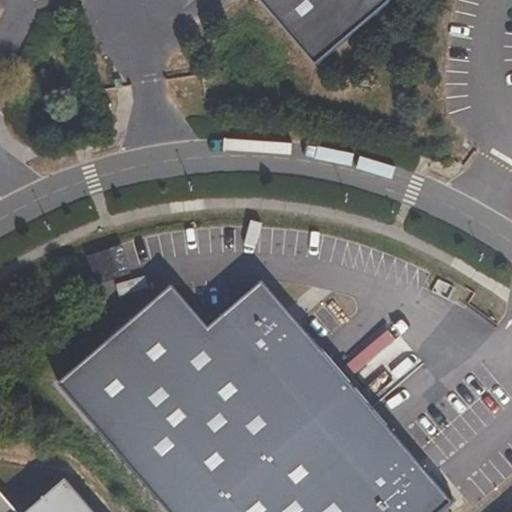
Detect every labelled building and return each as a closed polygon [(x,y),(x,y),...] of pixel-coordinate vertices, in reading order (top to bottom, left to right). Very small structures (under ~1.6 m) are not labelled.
[(263,0),(323,69),(397,5),(399,0),(263,0)] [(93,256),(99,283),(121,278),(115,251),(93,256)] [(184,291),(71,388),(177,511),(458,511),(466,506),(330,349),(276,287),(222,334),(184,291)] [(92,511),(67,483),(33,511),(92,511)] [(0,511),(16,511),(0,492),(0,511)]
